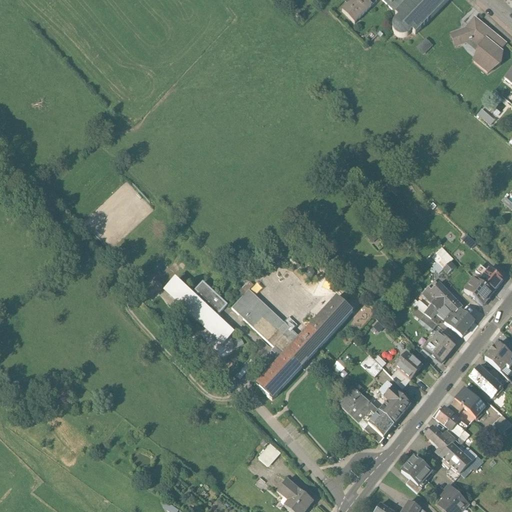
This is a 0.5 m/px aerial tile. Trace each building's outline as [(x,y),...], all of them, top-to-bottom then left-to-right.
[(353,0),(341,12),(354,25),(372,7),(365,1),(366,0),(353,0)] [(404,0),(402,2),(400,0),(381,0),(396,14),(395,15),(398,18),(394,22),(392,26),(392,30),(394,34),(397,37),(399,38),(402,38),(406,37),(409,35),(412,32),(415,35),(449,0),(404,0)] [(485,29),(474,20),(469,25),(465,30),(451,35),(455,48),(471,42),(479,48),(473,63),(487,75),(489,74),(500,66),(502,54),(500,52),(506,45),(485,28),(485,29)] [(416,48),(423,55),(432,45),(424,39),(416,48)] [(475,116),(492,127),(501,113),(484,102),(475,116)] [(476,245),(468,238),(463,242),(471,250),(476,245)] [(454,269),(445,259),(438,265),(448,276),(454,269)] [(489,270),(486,273),(479,268),(475,273),(477,275),(474,280),(492,295),(503,281),(489,270)] [(491,296),(472,282),(464,292),(482,307),(491,296)] [(227,307),(202,284),(194,293),(195,294),(191,298),(174,283),(166,292),(223,344),(231,335),(215,320),(219,315),(219,316),(227,307)] [(438,285),(431,292),(428,289),(422,295),(432,307),(437,313),(444,308),(445,308),(443,306),(451,299),(438,285)] [(282,390),(281,390),(303,366),(352,314),(336,300),(299,340),(293,347),(258,315),(258,314),(249,306),(255,299),(249,293),(232,311),(283,358),(256,387),(272,401),(282,390)] [(299,340),(255,299),(249,306),(258,314),(258,315),(293,347),(299,340)] [(462,310),(451,299),(443,306),(445,308),(444,308),(453,318),(455,316),(462,310)] [(432,307),(425,316),(437,327),(441,322),(435,317),(437,313),(432,307)] [(461,313),(457,318),(455,316),(453,318),(444,308),(437,313),(435,317),(441,322),(462,339),(474,324),(461,313)] [(437,327),(425,316),(420,322),(433,332),(437,327)] [(454,348),(438,335),(431,344),(429,343),(423,351),(441,366),(454,348)] [(511,359),(497,346),(493,351),(492,350),(489,354),(490,355),(484,361),(500,374),(505,368),(508,371),(511,366),(509,363),(511,359)] [(422,369),(406,356),(395,369),(399,373),(410,383),(422,369)] [(374,362),(366,370),(374,379),(383,370),(374,362)] [(500,390),(478,369),(469,380),(491,401),(500,391),(501,390),(500,390)] [(410,383),(399,373),(393,381),(403,390),(410,383)] [(370,407),(359,397),(365,391),(356,382),(335,404),(355,423),(370,407)] [(511,386),(508,383),(500,390),(501,390),(500,391),(509,399),(510,398),(511,399),(511,386)] [(387,386),(384,387),(377,395),(383,400),(392,391),(387,386)] [(410,407),(392,391),(383,400),(387,404),(378,414),(393,427),(410,407)] [(484,410),(464,391),(454,401),(455,402),(463,409),(475,420),(484,410)] [(463,409),(455,402),(450,407),(453,410),(455,412),(451,417),(454,419),(463,409)] [(453,410),(448,414),(444,411),(435,421),(448,431),(451,433),(456,427),(464,433),(467,429),(454,419),(451,417),(455,412),(453,410)] [(393,427),(378,414),(364,431),(379,445),(393,427)] [(511,426),(502,418),(492,427),(502,435),(511,426)] [(464,433),(456,427),(451,433),(459,439),(463,434),(464,433)] [(442,438),(432,429),(424,438),(438,451),(443,455),(452,446),(457,451),(460,448),(445,435),(442,438)] [(463,434),(459,439),(451,433),(448,431),(445,435),(460,448),(468,438),(463,434)] [(457,451),(452,446),(443,455),(438,451),(435,454),(444,463),(442,465),(448,471),(450,469),(459,477),(469,466),(471,464),(457,451)] [(271,447),(259,461),(268,468),(279,455),(271,447)] [(482,464),(467,450),(465,452),(460,448),(457,451),(471,464),(469,466),(475,472),(482,464)] [(431,474),(414,459),(401,474),(409,482),(418,489),(418,488),(431,474)] [(298,491),(298,492),(286,482),(276,494),(288,503),(284,508),(288,511),(304,511),(312,503),(298,491)] [(418,489),(409,482),(406,486),(417,496),(421,491),(418,488),(418,489)] [(461,511),(467,507),(448,489),(440,498),(444,502),(439,507),(443,511),(461,511)]
